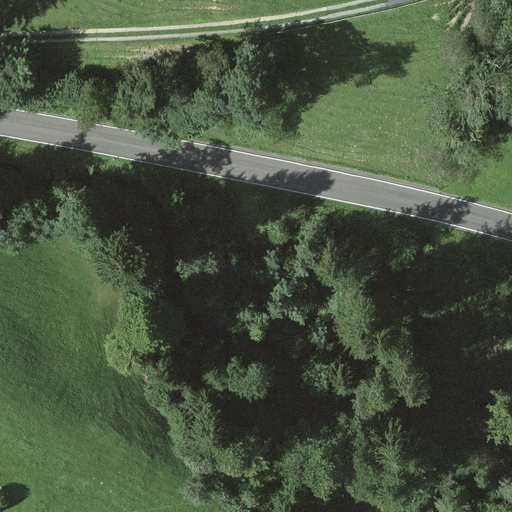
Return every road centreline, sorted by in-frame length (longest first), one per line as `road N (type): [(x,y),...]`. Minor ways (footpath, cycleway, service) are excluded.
road 1 (tertiary): [(0,123),(263,171),(511,229)]
road 2 (track): [(0,43),(203,31),(385,0)]
